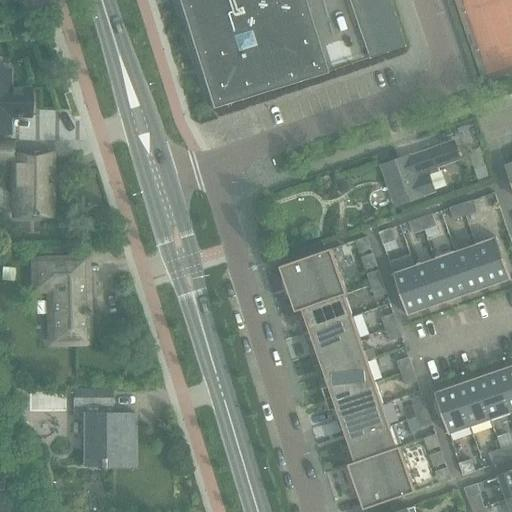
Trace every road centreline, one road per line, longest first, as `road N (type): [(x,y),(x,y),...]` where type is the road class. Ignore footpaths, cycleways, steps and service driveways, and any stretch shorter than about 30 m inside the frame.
road 1 (residential): [(313,511),(206,165)]
road 2 (residential): [(424,0),(444,60),(436,82),(206,165)]
road 3 (secondary): [(256,511),(198,317)]
road 4 (secondary): [(146,184),(182,296),(198,317)]
road 5 (secondary): [(198,317),(168,177)]
road 6 (secondary): [(117,53),(122,108),(146,184)]
road 7 (secondary): [(168,177),(145,104),(117,53)]
